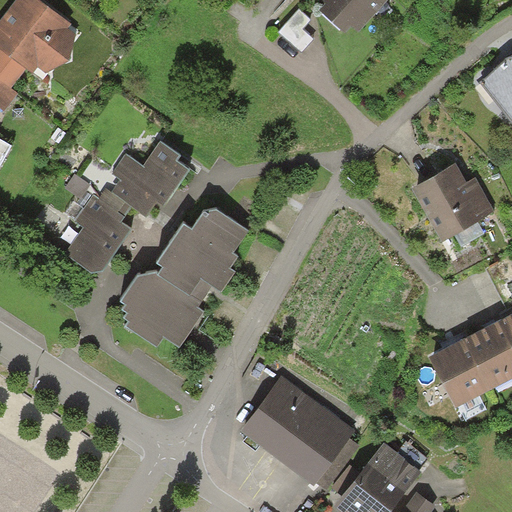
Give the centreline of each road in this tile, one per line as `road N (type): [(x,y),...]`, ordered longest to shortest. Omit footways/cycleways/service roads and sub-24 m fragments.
road 1 (residential): [(174,457),(368,138),(447,53),(511,7)]
road 2 (residential): [(0,340),(174,457)]
